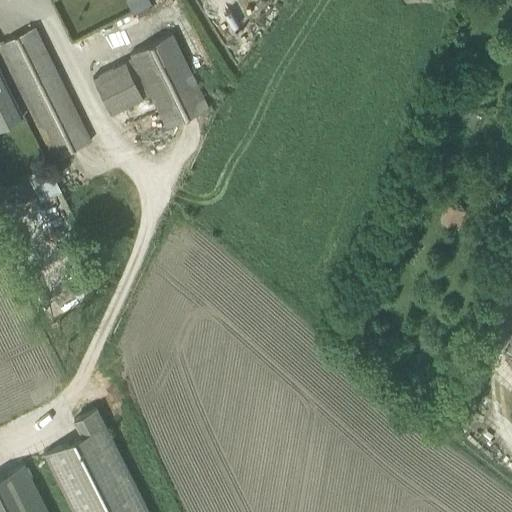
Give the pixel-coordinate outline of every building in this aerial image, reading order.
[(150,2),(149,0),(127,0),(133,11),(135,10),(138,15),(150,9),(147,3),(150,2)] [(35,25),(0,42),(0,52),(53,158),(91,139),(35,25)] [(130,53),(166,126),(208,105),(172,32),(130,53)] [(126,60),(92,76),(110,113),(144,98),(126,60)] [(0,129),(24,118),(0,68),(0,129)] [(43,198),(63,189),(50,163),(31,172),(43,198)] [(453,226),(460,208),(446,203),(440,221),(453,226)] [(149,511),(96,407),(74,419),(82,434),(45,452),(75,511),(149,511)] [(0,475),(0,511),(48,511),(24,463),(0,475)]
